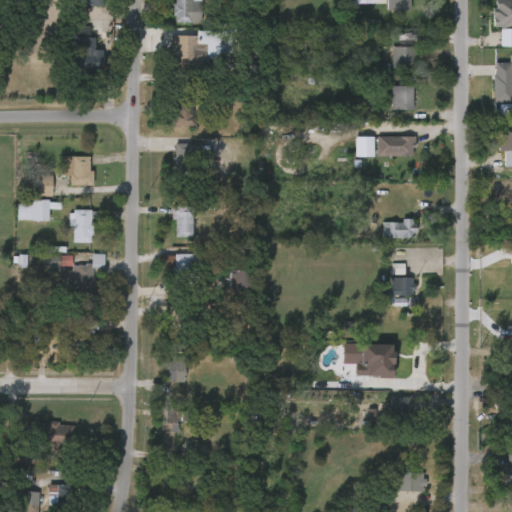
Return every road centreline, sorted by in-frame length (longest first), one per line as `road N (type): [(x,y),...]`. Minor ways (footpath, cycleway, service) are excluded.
road 1 (residential): [(123,511),(131,448),(134,0)]
road 2 (tertiary): [(465,511),(463,0)]
road 3 (residential): [(0,117),(133,115)]
road 4 (residential): [(0,384),(130,386)]
